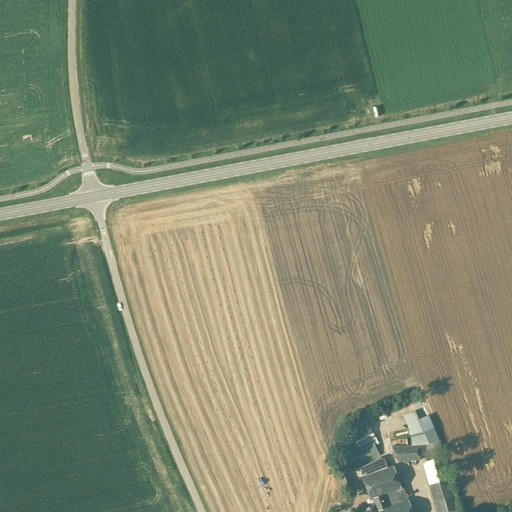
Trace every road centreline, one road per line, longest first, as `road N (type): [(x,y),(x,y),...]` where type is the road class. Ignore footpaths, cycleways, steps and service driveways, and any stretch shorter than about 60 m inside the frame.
road 1 (secondary): [(94,197),(511,119)]
road 2 (unclassified): [(202,511),(148,384),(94,197)]
road 3 (unclassified): [(72,0),(73,84),(87,167)]
